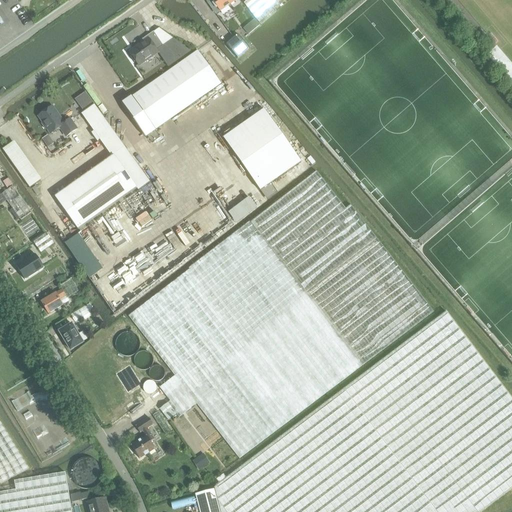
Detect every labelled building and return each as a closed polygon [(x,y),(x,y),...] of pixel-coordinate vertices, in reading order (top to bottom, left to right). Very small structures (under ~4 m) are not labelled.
[(215,14),(234,1),(233,0),(210,0),(207,2),(215,14)] [(247,0),(243,4),(257,21),(281,0),(247,0)] [(147,40),(129,53),(138,66),(157,53),(159,52),(157,50),(162,46),(163,46),(153,32),(153,33),(146,37),(147,40)] [(226,45),(237,59),(248,50),(237,36),(226,45)] [(198,52),(153,83),(132,98),(132,99),(124,105),(146,136),(154,130),(155,131),(221,85),(198,52)] [(85,92),(75,99),(84,111),(94,103),(85,92)] [(38,117),(43,123),(42,125),(45,130),(47,129),(50,135),(57,130),(60,130),(66,138),(76,130),(69,120),(63,124),(52,108),(47,111),(46,110),(43,111),(42,113),(42,114),(38,117)] [(264,110),(223,139),(260,192),(301,163),(264,110)] [(136,190),(112,156),(54,197),(78,231),(136,190)] [(167,404),(176,415),(178,418),(196,404),(239,460),(433,312),(396,265),(350,206),(344,211),(316,173),(250,224),(249,223),(188,269),(190,270),(128,317),(175,377),(160,388),(170,402),(167,404)] [(12,187),(2,195),(12,209),(10,211),(17,221),(19,219),(21,221),(31,214),(12,187)] [(36,187),(32,189),(36,196),(40,193),(36,187)] [(46,234),(33,243),(41,254),(54,245),(46,234)] [(44,268),(36,255),(16,267),(25,281),(44,268)] [(71,280),(60,287),(62,292),(67,299),(78,292),(71,280)] [(62,292),(61,291),(41,303),(48,314),(62,306),(62,305),(68,301),(67,299),(62,292)] [(75,323),(82,319),(83,322),(92,317),(90,314),(94,312),(90,305),(71,317),(75,323)] [(214,488),(214,490),(219,511),(480,511),(511,488),(511,400),(497,380),(448,315),(446,313),(386,358),(214,488)] [(83,343),(71,325),(59,333),(70,351),(83,343)] [(168,421),(176,415),(167,404),(159,410),(168,421)] [(158,412),(153,416),(165,435),(171,431),(158,412)] [(146,437),(131,447),(140,459),(155,449),(150,442),(154,439),(147,429),(153,425),(149,418),(136,427),(140,433),(143,431),(146,437)] [(0,511),(71,511),(65,474),(17,482),(18,491),(0,493),(0,484),(31,469),(21,453),(0,420),(0,511)] [(204,454),(197,458),(203,468),(210,464),(204,454)] [(198,511),(219,511),(214,490),(195,495),(198,511)] [(87,511),(107,511),(105,500),(86,504),(87,511)]
